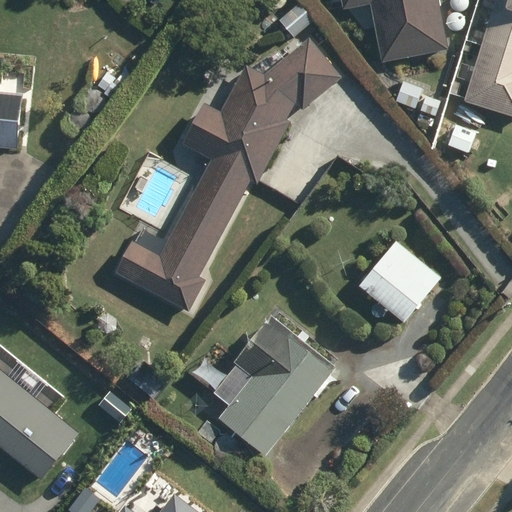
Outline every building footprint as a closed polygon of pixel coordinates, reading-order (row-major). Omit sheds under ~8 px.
[(291,0),(269,0),(279,11),(291,0)] [(378,4),(389,62),(455,48),(445,0),(349,0),(351,9),(378,4)] [(511,0),(502,0),(471,101),(511,113),(511,0)] [(303,2),(283,19),(298,37),(318,20),(303,2)] [(271,75),(253,65),(227,113),(210,104),(189,141),(219,158),(165,257),(139,243),(123,271),(193,309),(210,278),(203,274),(256,177),(263,181),(296,121),(291,119),(302,99),(309,107),(347,75),(316,37),(271,75)] [(105,71),(92,89),(109,101),(122,83),(105,71)] [(449,95),(409,79),(400,102),(439,118),(449,95)] [(0,147),(15,149),(20,96),(0,94),(0,147)] [(59,171),(35,158),(26,173),(51,187),(59,171)] [(403,245),(371,285),(380,294),(411,320),(444,278),(403,245)] [(258,373),(224,416),(271,454),(342,365),(276,313),(240,359),(258,373)] [(99,316),(95,322),(97,329),(103,333),(111,331),(114,325),(113,318),(106,314),(99,316)] [(178,381),(148,357),(135,374),(166,397),(178,381)] [(0,446),(41,480),(80,433),(0,368),(0,446)] [(246,447),(211,417),(199,430),(235,461),(246,447)] [(69,510),(71,511),(90,511),(100,499),(85,488),(69,510)] [(119,511),(198,511),(174,494),(160,511),(133,511),(124,505),(119,511)]
